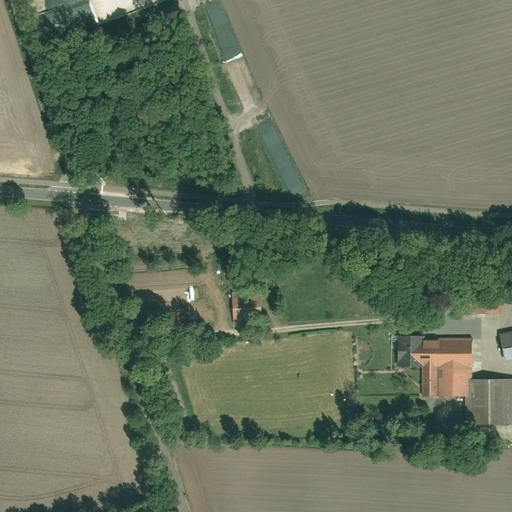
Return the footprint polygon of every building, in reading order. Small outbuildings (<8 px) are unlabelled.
[(261,298),(234,299),(235,325),(262,324),(261,298)] [(509,300),(470,300),(470,321),(510,321),(509,300)] [(511,336),(500,339),(505,364),(511,362),(511,336)] [(472,341),(399,339),(398,370),(425,371),(424,397),(465,398),(464,425),(511,426),(511,384),(471,384),(472,341)] [(437,437),(437,449),(461,450),(461,438),(437,437)]
